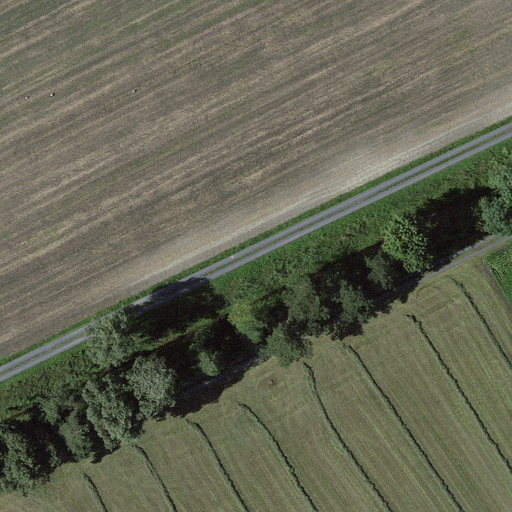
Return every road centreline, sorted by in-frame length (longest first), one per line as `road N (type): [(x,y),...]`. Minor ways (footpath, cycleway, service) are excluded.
road 1 (track): [(511,131),(0,376)]
road 2 (track): [(511,234),(0,476)]
